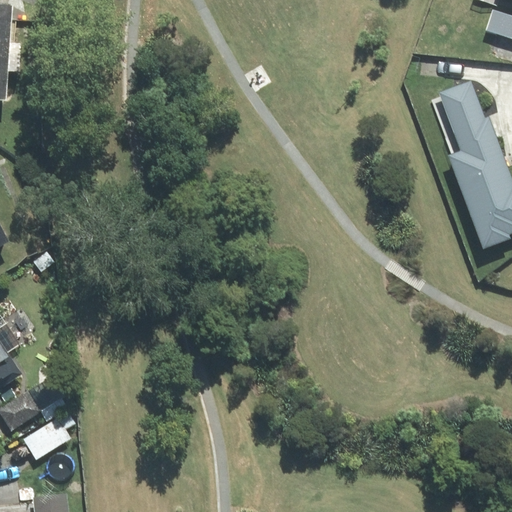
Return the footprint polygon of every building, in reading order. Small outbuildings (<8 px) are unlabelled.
[(0,108),(5,109),(12,10),(0,8),(0,108)] [(511,18),(490,11),(482,33),(511,43),(511,18)] [(511,231),(511,192),(467,80),(419,99),(477,245),(511,231)] [(0,250),(8,246),(0,229),(0,250)] [(0,394),(24,379),(0,341),(0,394)] [(66,368),(22,394),(36,417),(80,391),(66,368)] [(60,417),(19,441),(33,465),(74,441),(60,417)] [(63,511),(61,497),(30,500),(30,511),(63,511)]
